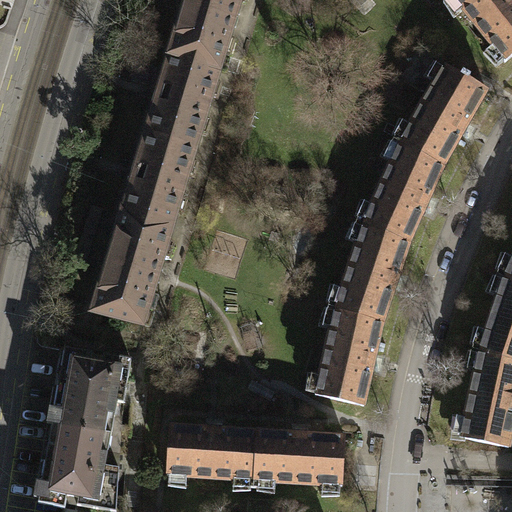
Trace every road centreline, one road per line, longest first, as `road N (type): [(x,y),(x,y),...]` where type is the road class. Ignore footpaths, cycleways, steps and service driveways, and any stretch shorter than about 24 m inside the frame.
road 1 (tertiary): [(0,356),(37,168),(90,0)]
road 2 (residential): [(417,378),(455,263),(511,136)]
road 3 (tertiary): [(39,0),(0,131)]
road 4 (residential): [(403,511),(417,378)]
